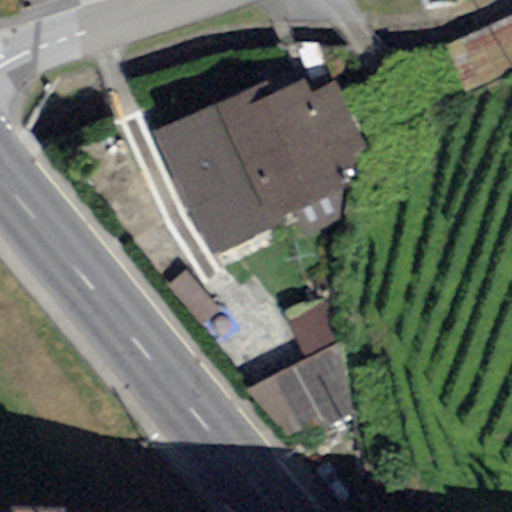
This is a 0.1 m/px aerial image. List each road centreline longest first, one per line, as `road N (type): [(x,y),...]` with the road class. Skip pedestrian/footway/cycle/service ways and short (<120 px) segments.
road 1 (primary): [(275,511),(0,177)]
road 2 (residential): [(0,67),(178,0)]
